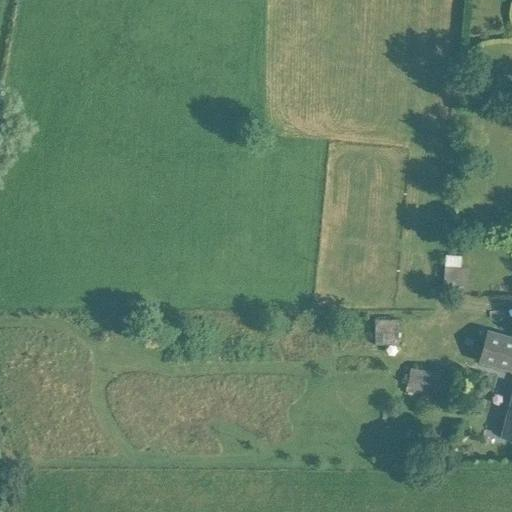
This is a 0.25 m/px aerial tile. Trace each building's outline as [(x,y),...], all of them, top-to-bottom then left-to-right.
[(468,290),(469,267),(458,266),(459,254),(445,253),(444,289),(468,290)] [(387,311),(388,334),(409,334),(408,311),(387,311)] [(511,337),(487,331),(479,361),(511,369),(511,337)] [(407,392),(428,395),(427,398),(442,401),(447,375),(411,368),(407,392)] [(511,394),(502,434),(511,437),(511,394)]
